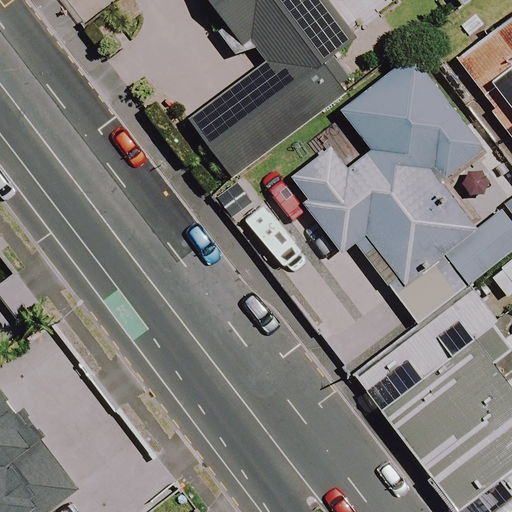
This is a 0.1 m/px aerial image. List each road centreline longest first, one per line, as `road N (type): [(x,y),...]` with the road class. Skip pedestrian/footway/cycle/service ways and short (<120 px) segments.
road 1 (secondary): [(0,76),(257,419)]
road 2 (secondary): [(257,419),(350,479),(374,511)]
